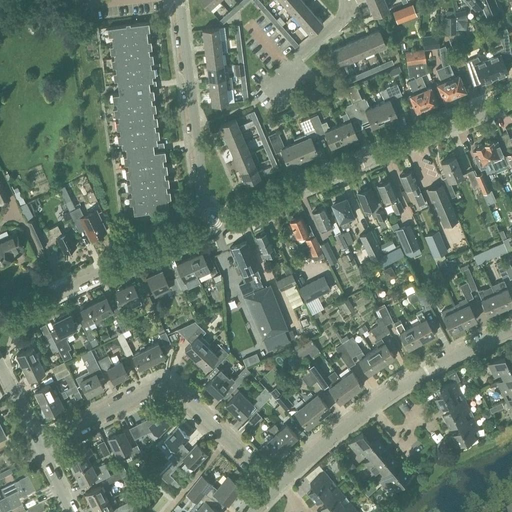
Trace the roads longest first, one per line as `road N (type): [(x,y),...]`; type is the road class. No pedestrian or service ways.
road 1 (residential): [(212,226),(511,102)]
road 2 (residential): [(40,445),(167,387),(281,486)]
road 3 (residential): [(0,322),(212,226)]
road 4 (residential): [(212,226),(180,0)]
road 5 (residential): [(374,408),(511,327)]
road 6 (residential): [(281,486),(374,408)]
